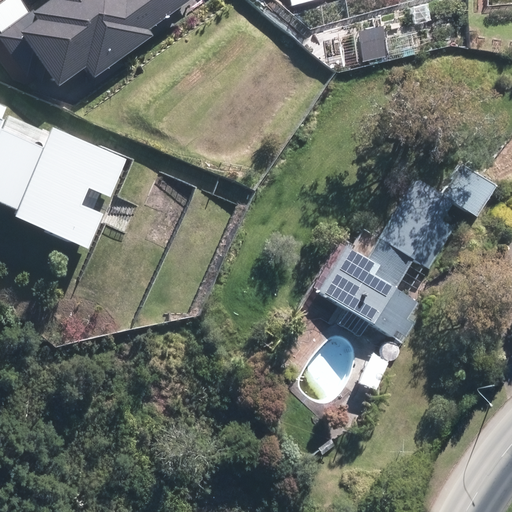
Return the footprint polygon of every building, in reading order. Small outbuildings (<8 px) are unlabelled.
[(145,25),(179,0),(44,0),(28,12),(19,0),(2,0),(0,2),(0,30),(0,31),(0,48),(23,80),(40,67),(53,85),(83,63),(94,78),(152,35),(145,25)] [(323,0),(286,0),(288,8),(323,0)] [(121,158),(48,124),(38,144),(0,127),(0,110),(2,107),(0,106),(0,205),(11,211),(10,215),(82,248),(98,212),(78,203),(84,188),(103,197),(121,158)] [(309,289),(341,309),(334,322),(357,336),(365,324),(391,340),(412,306),(382,288),(400,259),(417,269),(444,225),(427,215),(438,198),(468,216),(488,184),(453,163),(435,193),(400,172),(352,251),(335,241),(309,289)] [(386,357),(368,350),(357,381),(374,387),(386,357)]
